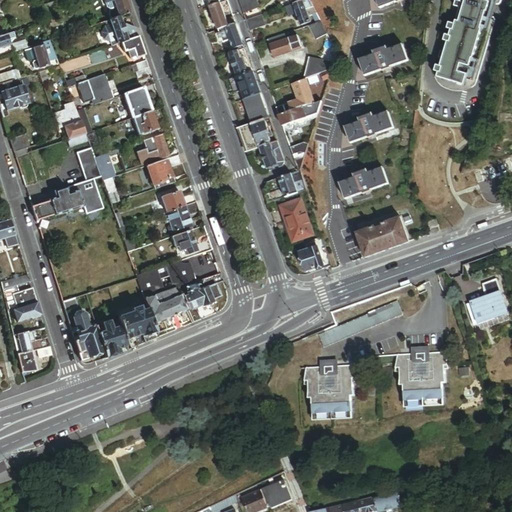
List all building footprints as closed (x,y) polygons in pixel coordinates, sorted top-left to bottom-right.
[(66,0),(60,0),(42,7),(44,14),(68,6),(66,0)] [(129,15),(124,0),(112,0),(113,3),(119,19),(129,15)] [(220,5),(228,2),(226,0),(216,0),(208,3),(209,4),(210,8),(220,5)] [(257,0),(239,0),(244,15),(261,9),(257,0)] [(379,0),(383,10),(400,4),(401,6),(407,4),(406,1),(410,0),(379,0)] [(465,86),(489,4),(475,0),(465,0),(437,79),(465,86)] [(294,6),(287,9),(290,17),(297,15),(301,26),(310,23),(308,19),(312,17),(317,16),(309,1),(294,6)] [(119,19),(113,3),(106,5),(106,8),(109,10),(109,15),(111,22),(119,19)] [(225,22),(220,5),(210,8),(218,32),(225,29),(228,29),(227,26),(225,22)] [(312,17),(317,26),(321,24),(317,16),(312,17)] [(262,17),(245,23),(249,33),(265,27),(262,17)] [(5,30),(6,33),(41,22),(39,19),(5,30)] [(122,27),(119,19),(111,22),(109,22),(118,46),(121,44),(128,42),(125,35),(122,27)] [(231,28),(235,26),(233,19),(225,22),(227,26),(230,25),(231,28)] [(118,46),(109,22),(106,23),(107,27),(105,27),(102,33),(104,40),(110,42),(112,47),(115,46),(118,46)] [(125,35),(135,31),(134,30),(125,26),(122,27),(125,35)] [(233,51),(243,47),(236,26),(235,26),(231,28),(228,29),(225,29),(230,42),(233,51)] [(223,44),(230,42),(225,29),(218,32),(223,44)] [(137,39),(135,31),(125,35),(128,42),(137,39)] [(0,47),(10,45),(6,34),(0,36),(0,47)] [(288,41),(286,36),(268,42),(270,48),(288,41)] [(144,57),(137,39),(128,42),(121,44),(122,47),(124,53),(128,52),(130,60),(135,58),(136,60),(144,57)] [(23,49),(26,48),(24,41),(12,45),(14,52),(23,49)] [(48,41),(42,43),(42,45),(23,51),(27,61),(31,63),(33,68),(35,69),(39,68),(39,69),(49,66),(47,62),(56,60),(48,41)] [(292,53),(288,41),(270,48),(274,59),(292,53)] [(42,43),(26,48),(23,49),(23,51),(42,45),(42,43)] [(381,57),(366,62),(370,76),(388,70),(389,72),(396,70),(395,67),(412,62),(408,48),(392,53),(391,50),(380,54),(381,57)] [(246,66),(249,64),(245,51),(240,53),(242,60),(244,59),(246,66)] [(237,78),(247,75),(244,66),(246,66),(244,59),(242,60),(240,53),(229,57),(237,78)] [(331,73),(333,63),(308,57),(302,83),(319,77),(331,73)] [(148,70),(146,63),(135,66),(137,74),(148,70)] [(17,70),(0,75),(0,84),(20,78),(17,70)] [(150,77),(148,70),(137,74),(135,74),(137,81),(150,77)] [(47,81),(44,71),(39,72),(43,83),(47,81)] [(247,101),(260,96),(252,73),(247,75),(237,78),(233,80),(236,89),(240,88),(241,92),(245,102),(247,101)] [(322,84),(328,82),(331,73),(319,77),(322,84)] [(92,100),(91,100),(92,105),(111,99),(104,77),(87,83),(92,100)] [(20,79),(0,85),(0,92),(8,90),(6,85),(11,83),(13,88),(22,85),(20,81),(20,79)] [(67,88),(76,85),(76,84),(74,79),(65,83),(67,88)] [(86,82),(76,85),(82,103),(91,100),(92,100),(87,83),(86,82)] [(304,82),(292,87),(297,103),(300,111),(313,107),(304,82)] [(33,101),(28,84),(22,86),(27,103),(33,101)] [(8,90),(0,92),(0,93),(6,111),(6,110),(28,104),(27,103),(22,86),(22,85),(13,88),(8,90)] [(150,113),(143,90),(124,96),(131,120),(137,118),(150,113)] [(0,93),(0,110),(2,118),(8,116),(6,110),(6,111),(0,93)] [(259,116),(266,113),(260,96),(247,101),(250,110),(256,108),(259,116)] [(297,103),(276,110),(278,117),(300,111),(297,103)] [(300,111),(278,117),(282,128),(284,127),(286,130),(288,131),(292,130),(292,128),(298,126),(299,128),(305,126),(306,123),(305,120),(317,116),(321,104),(313,107),(300,111)] [(150,113),(156,130),(167,126),(162,110),(150,113)] [(156,130),(150,113),(137,118),(142,135),(156,131),(156,130)] [(360,126),(346,131),(351,145),(367,139),(368,141),(375,139),(374,137),(392,131),(388,117),(371,122),(370,120),(359,123),(360,126)] [(91,132),(86,118),(80,121),(85,134),(91,132)] [(137,118),(131,120),(137,137),(142,135),(137,118)] [(84,135),(79,121),(63,127),(68,140),(84,135)] [(270,146),(277,144),(274,137),(267,139),(266,136),(269,135),(264,121),(251,126),(260,150),(270,146)] [(240,130),(249,154),(259,150),(260,150),(251,126),(240,130)] [(247,154),(249,154),(240,130),(239,130),(247,154)] [(89,145),(94,143),(91,133),(85,135),(89,145)] [(13,152),(25,149),(28,148),(24,135),(9,139),(13,152)] [(70,146),(87,141),(84,135),(68,140),(70,146)] [(166,158),(160,137),(141,143),(146,156),(148,155),(149,158),(139,162),(142,169),(143,168),(158,164),(157,161),(166,158)] [(277,168),(277,170),(281,169),(284,164),(277,144),(270,146),(273,155),(275,154),(277,161),(275,161),(277,168)] [(289,150),(298,173),(300,172),(308,146),(303,145),(289,150)] [(266,171),(277,168),(275,161),(277,161),(275,154),(273,155),(270,146),(260,150),(259,150),(266,171)] [(15,157),(27,154),(25,149),(13,152),(15,157)] [(115,178),(107,154),(101,156),(108,176),(111,176),(112,179),(115,178)] [(108,176),(101,156),(100,155),(93,158),(102,182),(110,179),(112,179),(111,176),(108,176)] [(181,166),(178,157),(165,161),(168,170),(181,166)] [(165,161),(158,164),(143,168),(150,188),(151,192),(173,185),(168,170),(165,161)] [(355,179),(340,184),(345,199),(364,192),(364,194),(371,192),(371,190),(387,184),(382,170),(366,175),(366,172),(354,177),(355,179)] [(300,172),(298,173),(290,175),(297,195),(306,192),(300,172)] [(39,183),(36,173),(21,178),(28,197),(46,192),(43,182),(39,183)] [(297,195),(290,175),(277,180),(284,199),(297,195)] [(110,179),(102,182),(111,205),(119,203),(110,179)] [(47,195),(48,198),(49,201),(72,194),(70,188),(47,195)] [(49,201),(53,214),(53,217),(82,207),(78,192),(72,194),(49,201)] [(278,192),(263,197),(266,206),(281,201),(278,192)] [(161,199),(166,214),(183,208),(181,202),(178,193),(161,199)] [(194,204),(192,198),(181,202),(183,208),(194,204)] [(31,207),(35,220),(53,214),(49,201),(42,204),(31,207)] [(280,209),(293,244),(313,237),(300,202),(280,209)] [(198,214),(194,204),(183,208),(187,218),(198,214)] [(183,208),(166,214),(173,234),(190,228),(187,218),(183,208)] [(375,229),(359,235),(367,258),(409,243),(401,220),(383,226),(384,228),(376,231),(375,229)] [(14,238),(9,222),(0,224),(0,241),(3,241),(14,238)] [(439,232),(436,222),(428,225),(431,235),(439,232)] [(190,228),(173,234),(174,238),(189,233),(191,232),(190,228)] [(126,233),(120,235),(125,249),(131,248),(126,233)] [(174,238),(170,239),(173,247),(176,245),(180,254),(184,253),(185,255),(195,252),(194,247),(189,233),(174,238)] [(17,247),(14,238),(3,241),(6,251),(17,247)] [(211,252),(208,242),(194,247),(195,252),(197,257),(211,252)] [(306,274),(323,268),(316,246),(306,249),(308,255),(300,257),(306,274)] [(128,254),(136,277),(141,275),(133,252),(128,254)] [(216,266),(211,252),(197,257),(185,260),(191,277),(194,276),(199,274),(198,272),(216,266)] [(136,277),(135,278),(136,280),(143,301),(144,301),(149,299),(147,292),(191,277),(185,260),(141,275),(136,277)] [(222,283),(219,275),(197,283),(192,285),(194,291),(195,293),(213,286),(214,286),(222,283)] [(191,277),(147,292),(149,299),(152,298),(178,290),(192,285),(197,283),(194,276),(191,277)] [(29,284),(27,278),(1,285),(2,292),(3,292),(16,288),(29,285),(29,284)] [(484,283),(488,296),(501,292),(498,279),(484,283)] [(181,298),(187,311),(210,302),(209,301),(218,298),(214,286),(213,286),(195,293),(185,297),(181,298)] [(16,288),(3,292),(5,300),(13,297),(18,295),(16,288)] [(181,297),(178,290),(152,298),(155,307),(181,297)] [(21,324),(39,318),(31,291),(18,295),(13,297),(17,311),(21,324)] [(501,292),(488,296),(472,301),(478,322),(508,313),(501,292)] [(84,297),(75,300),(77,308),(87,305),(84,297)] [(181,298),(181,297),(155,307),(153,308),(158,323),(162,322),(187,311),(181,298)] [(155,307),(152,298),(149,299),(144,301),(152,325),(158,323),(153,308),(155,307)] [(75,300),(74,299),(61,303),(64,312),(77,308),(75,300)] [(478,322),(472,301),(467,302),(473,323),(478,322)] [(324,349),(398,318),(393,304),(319,336),(324,349)] [(131,314),(117,319),(118,324),(124,341),(141,336),(141,339),(155,335),(147,311),(140,313),(139,309),(130,312),(131,314)] [(97,335),(96,331),(92,332),(91,329),(89,329),(85,316),(84,316),(82,317),(81,315),(80,314),(75,315),(74,318),(74,319),(72,319),(75,329),(77,333),(76,333),(77,337),(79,343),(82,342),(87,359),(103,354),(97,335)] [(165,330),(162,322),(158,323),(152,325),(155,334),(165,330)] [(112,357),(116,356),(115,351),(126,347),(124,341),(118,324),(110,327),(109,323),(101,326),(103,333),(97,335),(103,354),(105,360),(112,357)] [(34,342),(32,334),(27,335),(32,354),(38,352),(50,349),(46,340),(34,342)] [(27,335),(14,339),(18,357),(32,354),(27,335)] [(143,345),(156,339),(155,335),(141,339),(143,345)] [(72,338),(80,361),(87,360),(87,359),(82,342),(79,343),(77,337),(73,338),(72,338)] [(430,348),(412,348),(413,355),(413,364),(431,363),(431,354),(430,348)] [(52,358),(50,349),(38,352),(40,361),(52,358)] [(404,402),(444,400),(443,384),(447,384),(445,367),(448,366),(445,353),(431,354),(431,363),(413,364),(413,355),(398,356),(396,369),(400,369),(401,379),(400,386),(404,386),(404,402)] [(32,354),(18,357),(23,376),(37,373),(32,354)] [(339,360),(321,361),(321,368),(321,377),(339,376),(339,367),(339,360)] [(321,377),(321,368),(306,369),(305,382),(308,382),(309,392),(308,399),(312,399),(312,415),(352,413),(351,397),(355,397),(353,380),(356,379),(353,366),(339,367),(339,376),(321,377)] [(285,480),(262,490),(269,507),(293,498),(285,480)] [(256,511),(269,507),(262,490),(244,497),(249,511),(256,511)] [(391,511),(403,510),(399,492),(373,498),(378,511),(391,511)] [(220,511),(240,502),(237,494),(211,508),(213,511),(219,509),(219,511),(220,511)] [(293,498),(269,507),(270,510),(294,501),(293,498)] [(378,511),(373,498),(358,502),(361,511),(378,511)] [(361,511),(358,502),(342,506),(343,511),(361,511)]
